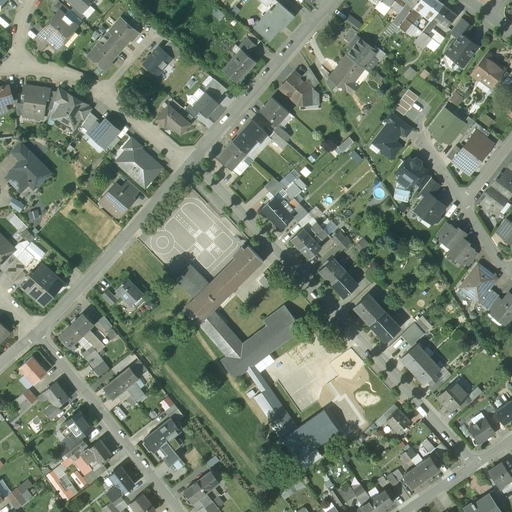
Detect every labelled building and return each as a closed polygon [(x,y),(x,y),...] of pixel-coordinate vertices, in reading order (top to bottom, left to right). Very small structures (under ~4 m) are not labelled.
[(82,13),(89,5),(83,0),(66,0),(74,6),(82,13)] [(278,3),(274,0),(258,0),(269,10),(269,9),(271,11),(278,3)] [(405,0),(404,2),(408,5),(412,8),(416,4),(418,0),(405,0)] [(436,0),(418,0),(416,4),(428,14),(433,17),(443,5),(436,0)] [(68,10),(59,2),(55,6),(59,10),(60,10),(64,14),(68,10)] [(278,3),(271,11),(269,9),(269,10),(253,28),(269,41),(283,26),(284,27),(294,16),(279,3),(278,3)] [(408,5),(405,8),(404,7),(398,14),(404,19),(412,8),(408,5)] [(456,15),(443,5),(433,17),(438,21),(447,28),(456,15)] [(82,13),(74,6),(70,11),(80,20),(84,16),(82,13)] [(64,14),(60,10),(59,10),(49,22),(67,38),(74,31),(78,26),(64,14)] [(428,14),(422,21),(427,25),(427,24),(433,17),(428,14)] [(361,26),(348,16),(344,22),(351,28),(356,32),(361,26)] [(438,21),(433,17),(427,24),(432,28),(438,21)] [(120,18),(88,56),(106,71),(112,64),(109,62),(114,57),(115,58),(126,44),(125,44),(130,38),(132,40),(138,33),(120,18)] [(471,26),(461,19),(450,33),(458,38),(460,35),(463,37),(471,26)] [(422,21),(410,36),(415,40),(422,31),(427,25),(422,21)] [(67,38),(49,22),(39,34),(57,50),(58,49),(67,38)] [(427,25),(422,31),(427,35),(432,28),(427,24),(427,25)] [(351,28),(343,38),(351,44),(357,36),(360,39),(362,36),(356,32),(351,28)] [(74,31),(67,38),(72,42),(78,35),(74,31)] [(427,35),(422,31),(415,40),(414,42),(423,48),(431,37),(427,35)] [(251,34),(238,48),(241,50),(248,55),(260,41),(251,34)] [(463,37),(460,35),(458,38),(447,53),(457,61),(459,59),(465,63),(477,47),(463,37)] [(360,39),(357,36),(351,44),(348,48),(350,50),(346,55),(364,69),(369,72),(377,61),(372,57),(377,51),(360,39)] [(67,38),(58,49),(66,49),(72,42),(67,38)] [(170,41),(162,50),(172,59),(175,62),(183,52),(170,41)] [(144,64),(157,76),(172,59),(162,50),(159,47),(144,64)] [(241,50),(223,71),(239,85),(244,79),(242,77),(255,62),(248,55),(241,50)] [(346,55),(329,78),(330,78),(337,84),(352,95),(358,86),(353,83),(364,69),(346,55)] [(504,69),(486,55),(471,74),(490,88),(493,85),(504,70),(504,69)] [(364,69),(353,83),(358,86),(369,72),(364,69)] [(504,70),(493,85),(499,89),(510,75),(504,70)] [(311,71),(305,78),(311,83),(309,85),(313,89),(318,82),(311,71)] [(300,77),(294,72),(279,89),(300,106),(319,105),(318,93),(313,89),(309,85),(311,83),(305,78),(303,80),(301,78),(301,77),(300,77)] [(337,84),(330,78),(326,83),(331,91),(337,84)] [(3,86),(0,87),(0,112),(7,111),(5,103),(10,102),(13,101),(9,87),(9,86),(3,88),(3,86)] [(50,90),(24,86),(23,94),(26,95),(23,116),(42,119),(44,104),(45,99),(48,100),(49,91),(50,90)] [(86,105),(67,95),(67,93),(58,88),(56,92),(54,100),(58,103),(61,102),(62,104),(55,117),(71,127),(76,118),(79,117),(86,105)] [(56,92),(49,91),(48,100),(45,99),(44,104),(52,105),(54,100),(56,92)] [(395,109),(404,116),(417,97),(409,91),(395,109)] [(218,103),(206,93),(193,107),(192,108),(199,114),(200,112),(206,117),(218,103)] [(452,101),(461,104),(464,96),(455,93),(452,101)] [(288,112),(271,98),(259,111),(276,125),(288,112)] [(181,108),(173,101),(168,106),(177,113),(181,108)] [(86,105),(79,117),(85,120),(90,112),(92,109),(86,105)] [(193,107),(190,105),(185,110),(195,118),(199,114),(192,108),(193,107)] [(177,113),(168,106),(156,120),(164,126),(167,123),(180,134),(189,124),(177,113)] [(82,126),(87,132),(97,122),(98,120),(90,112),(82,126)] [(408,127),(388,113),(383,119),(388,123),(401,133),(403,134),(408,127)] [(457,117),(454,121),(448,116),(446,118),(441,115),(430,129),(435,133),(433,135),(443,142),(444,140),(449,144),(458,132),(465,123),(464,122),(457,117)] [(468,117),(464,122),(465,123),(458,132),(463,135),(474,121),(468,117)] [(115,136),(120,131),(106,119),(101,125),(97,122),(87,132),(105,148),(106,146),(115,136)] [(250,120),(232,141),(245,153),(249,156),(267,134),(250,120)] [(388,123),(375,142),(382,147),(380,151),(391,159),(401,146),(395,141),(401,133),(388,123)] [(490,133),(479,125),(475,131),(477,132),(485,138),(486,138),(490,133)] [(290,136),(278,126),(273,132),(285,142),(290,136)] [(285,142),(273,132),(268,137),(282,149),(287,144),(285,142)] [(477,132),(474,132),(472,135),(472,138),(465,147),(464,146),(461,149),(452,161),(457,165),(460,164),(463,167),(464,169),(470,174),(493,144),(486,138),(485,138),(477,132)] [(120,141),(115,136),(106,146),(111,150),(120,141)] [(345,152),(356,142),(351,136),(340,147),(345,152)] [(146,156),(138,150),(141,147),(131,139),(123,148),(132,156),(126,163),(127,164),(123,169),(144,187),(162,168),(151,158),(149,161),(145,157),(146,156)] [(245,153),(232,141),(218,158),(231,170),(245,153)] [(31,153),(21,142),(11,152),(21,162),(31,153)] [(456,145),(447,157),(452,161),(461,149),(456,145)] [(50,172),(31,153),(21,162),(8,175),(21,188),(28,182),(31,182),(36,186),(50,172)] [(419,159),(417,157),(413,159),(409,156),(396,173),(414,187),(417,184),(425,173),(427,170),(421,165),(419,159)] [(511,172),(507,169),(503,175),(511,181),(511,172)] [(425,173),(417,184),(423,188),(430,179),(431,177),(425,173)] [(511,181),(503,175),(501,173),(491,186),(508,199),(511,193),(511,181)] [(273,177),(264,186),(269,191),(279,182),(273,177)] [(423,188),(420,192),(426,197),(429,193),(433,196),(440,186),(430,179),(423,188)] [(269,191),(265,195),(270,200),(274,197),(286,185),(281,180),(279,182),(269,191)] [(128,181),(120,189),(131,198),(138,190),(128,181)] [(120,189),(115,184),(105,195),(106,200),(113,206),(113,208),(111,211),(116,216),(120,211),(122,213),(127,207),(126,206),(132,199),(131,198),(120,189)] [(508,199),(491,186),(481,199),(494,209),(498,212),(508,199)] [(410,191),(396,188),(393,199),(408,202),(410,191)] [(288,192),(282,197),(288,203),(293,197),(288,192)] [(433,196),(429,193),(426,197),(415,210),(424,217),(427,217),(433,222),(435,221),(437,221),(440,218),(439,215),(446,206),(433,196)] [(270,200),(261,209),(271,219),(283,207),(274,197),(270,200)] [(299,203),(293,197),(288,203),(293,208),(299,203)] [(10,206),(22,212),(27,205),(15,198),(10,206)] [(494,209),(483,200),(479,206),(490,215),(494,209)] [(283,207),(271,219),(280,229),(293,217),(292,216),(283,207)] [(302,207),(292,216),(293,217),(297,222),(308,213),(302,207)] [(308,213),(297,222),(302,228),(302,227),(303,228),(314,219),(308,213)] [(504,219),(497,229),(504,234),(511,225),(504,219)] [(316,222),(307,232),(312,238),(316,234),(322,228),(316,222)] [(445,222),(436,234),(442,238),(451,226),(445,222)] [(511,223),(511,225),(504,234),(503,236),(511,243),(511,223)] [(465,234),(453,224),(451,226),(442,238),(440,240),(453,250),(462,238),(465,234)] [(302,228),(290,239),(299,249),(312,238),(307,232),(303,228),(302,227),(302,228)] [(322,228),(316,234),(321,240),(327,234),(322,228)] [(338,231),(331,238),(336,244),(344,237),(338,231)] [(7,242),(0,234),(0,264),(12,253),(5,245),(7,242)] [(344,237),(336,244),(341,250),(350,242),(345,236),(344,237)] [(312,238),(299,249),(308,259),(321,247),(312,238)] [(475,247),(462,238),(453,250),(450,254),(462,264),(463,263),(473,250),(475,247)] [(363,240),(355,247),(362,255),(370,248),(363,240)] [(45,253),(31,241),(24,249),(34,257),(38,261),(45,253)] [(209,284),(195,270),(181,284),(195,298),(183,310),(198,325),(199,324),(213,310),(263,261),(248,246),(245,249),(242,247),(233,256),(235,258),(209,284)] [(34,257),(24,249),(17,257),(26,266),(34,257)] [(473,250),(463,263),(468,266),(478,254),(473,250)] [(12,253),(0,264),(0,268),(4,272),(17,257),(12,253)] [(17,257),(4,272),(13,281),(26,266),(17,257)] [(333,257),(319,270),(332,284),(346,271),(333,257)] [(42,264),(34,273),(31,271),(27,276),(29,278),(21,287),(42,305),(62,282),(42,264)] [(487,271),(477,264),(463,283),(471,289),(467,294),(478,302),(489,288),(495,280),(486,273),(487,271)] [(380,275),(372,267),(363,275),(371,283),(380,275)] [(346,271),(332,284),(344,297),(358,284),(346,271)] [(267,277),(261,280),(266,287),(271,284),(267,277)] [(127,279),(121,284),(116,290),(118,292),(116,294),(119,298),(121,296),(131,306),(142,294),(136,287),(135,288),(127,279)] [(489,288),(478,302),(488,310),(497,298),(499,295),(489,288)] [(116,301),(107,291),(102,295),(112,305),(116,301)] [(511,294),(509,293),(502,302),(494,314),(501,319),(504,315),(510,320),(511,316),(511,294)] [(384,311),(368,294),(354,307),(370,324),(384,311)] [(488,310),(486,311),(493,316),(494,314),(502,302),(497,298),(488,310)] [(243,344),(226,356),(220,361),(235,379),(234,378),(245,369),(261,392),(269,387),(253,365),(257,362),(257,361),(272,350),(273,351),(280,345),(279,344),(294,333),(295,334),(302,329),(284,305),(263,321),(267,326),(242,344),(243,344)] [(242,344),(213,310),(199,324),(226,356),(243,344),(242,344)] [(400,328),(384,311),(370,324),(385,341),(400,328)] [(83,314),(71,325),(82,336),(89,330),(94,325),(83,314)] [(104,316),(98,322),(106,332),(112,327),(104,316)] [(419,319),(401,335),(412,348),(416,344),(415,342),(429,329),(419,319)] [(0,340),(8,332),(0,323),(0,340)] [(71,325),(59,337),(70,348),(82,336),(71,325)] [(105,346),(89,330),(82,336),(91,345),(92,347),(97,353),(105,346)] [(412,348),(400,359),(424,384),(434,374),(440,369),(416,344),(412,348)] [(92,347),(83,354),(89,362),(98,354),(97,353),(92,347)] [(89,362),(87,363),(93,371),(104,362),(98,354),(89,362)] [(47,373),(32,356),(21,366),(35,383),(47,373)] [(129,367),(116,377),(125,389),(138,378),(133,371),(129,367)] [(434,374),(428,380),(431,384),(432,385),(437,379),(438,378),(434,374)] [(116,377),(103,388),(106,392),(111,398),(112,399),(117,396),(125,389),(116,377)] [(437,379),(432,385),(431,384),(428,387),(433,392),(441,384),(437,379)] [(56,382),(43,391),(53,404),(56,408),(60,405),(69,398),(56,382)] [(461,385),(457,389),(452,383),(436,397),(441,403),(443,401),(451,411),(457,406),(468,396),(469,394),(461,385)] [(298,428),(269,387),(261,392),(254,398),(272,425),(271,426),(281,441),(282,440),(297,461),(298,460),(315,448),(339,431),(324,410),(298,428)] [(27,389),(19,396),(24,401),(32,394),(27,389)] [(125,389),(117,396),(122,402),(126,399),(130,395),(125,389)] [(32,394),(24,401),(28,406),(36,399),(32,394)] [(137,403),(130,395),(126,399),(132,407),(137,403)] [(468,396),(457,406),(462,411),(473,400),(468,396)] [(511,401),(511,400),(495,411),(504,424),(511,418),(511,401)] [(24,401),(15,409),(20,414),(28,406),(24,401)] [(53,404),(46,409),(52,417),(63,408),(60,405),(56,408),(53,404)] [(174,404),(165,411),(169,417),(178,410),(174,404)] [(394,404),(385,412),(390,417),(398,409),(394,404)] [(120,407),(115,411),(122,420),(127,416),(120,407)] [(410,421),(399,409),(398,409),(390,417),(387,420),(387,421),(398,433),(405,426),(410,421)] [(178,410),(169,417),(170,418),(174,423),(177,421),(184,416),(178,410)] [(385,412),(373,423),(378,429),(387,421),(387,420),(390,417),(385,412)] [(91,429),(78,413),(66,423),(78,439),(80,438),(91,429)] [(174,423),(170,418),(157,429),(167,441),(173,437),(180,431),(174,423)] [(485,418),(469,429),(479,444),(495,433),(485,418)] [(78,439),(66,423),(63,425),(64,427),(61,430),(67,437),(64,439),(68,444),(71,448),(81,439),(80,438),(78,439)] [(157,429),(143,439),(145,442),(151,449),(153,452),(159,447),(167,441),(157,429)] [(179,445),(173,437),(167,441),(173,450),(179,446),(179,445)] [(81,439),(71,448),(68,444),(63,449),(69,457),(77,450),(85,444),(81,439)] [(426,439),(421,444),(430,453),(435,448),(426,439)] [(111,454),(99,440),(88,449),(99,463),(100,463),(107,458),(111,454)] [(167,441),(159,447),(167,458),(175,452),(173,450),(167,441)] [(151,449),(145,442),(142,444),(148,452),(151,449)] [(85,444),(77,450),(80,455),(88,449),(85,444)] [(185,454),(179,446),(173,450),(175,452),(180,458),(185,454)] [(410,447),(405,451),(411,458),(416,455),(410,447)] [(315,448),(298,460),(304,469),(322,457),(315,448)] [(99,463),(88,449),(80,455),(81,457),(94,472),(102,465),(100,463),(99,463)] [(77,450),(69,457),(73,462),(81,457),(80,455),(77,450)] [(167,458),(164,460),(169,466),(180,458),(175,452),(167,458)] [(215,456),(205,464),(208,468),(219,461),(215,456)] [(430,456),(416,466),(425,479),(439,470),(435,464),(431,458),(430,456)] [(511,476),(503,463),(490,472),(500,487),(511,479),(511,476)] [(416,466),(402,476),(403,477),(407,483),(412,489),(425,479),(416,466)] [(133,485),(120,467),(108,476),(115,486),(122,494),(133,485)] [(210,471),(197,481),(206,492),(213,487),(219,482),(218,481),(221,479),(216,473),(214,475),(210,471)] [(398,482),(392,473),(386,477),(393,486),(398,482)] [(16,488),(21,495),(33,486),(28,480),(16,488)] [(197,481),(183,491),(187,496),(184,498),(189,503),(191,501),(192,503),(194,501),(198,498),(206,492),(197,481)] [(347,483),(337,490),(345,503),(356,495),(347,483)] [(122,494),(115,486),(106,493),(112,501),(119,496),(122,494)] [(213,487),(206,492),(211,500),(217,496),(219,494),(213,487)] [(16,488),(6,496),(11,502),(21,495),(16,488)] [(337,490),(335,488),(330,491),(340,506),(345,503),(337,490)] [(385,490),(371,499),(380,511),(393,502),(390,497),(386,491),(385,490)] [(501,511),(505,508),(494,491),(489,494),(490,496),(491,496),(501,511)] [(206,492),(198,498),(203,505),(204,506),(211,500),(206,492)] [(142,494),(129,504),(135,511),(153,511),(155,511),(142,494)] [(490,496),(489,494),(474,504),(473,503),(472,504),(471,503),(464,508),(466,511),(501,511),(491,496),(490,496)] [(21,495),(11,502),(17,509),(27,501),(21,495)] [(119,496),(112,501),(110,502),(110,503),(111,502),(114,507),(123,501),(119,496)] [(223,504),(217,496),(211,500),(217,508),(223,504)] [(203,505),(198,498),(194,501),(199,509),(203,505)] [(371,499),(358,509),(359,511),(378,511),(380,511),(371,499)] [(211,500),(204,506),(203,505),(199,509),(195,511),(216,511),(219,510),(217,508),(211,500)] [(110,503),(102,509),(104,511),(108,511),(114,507),(111,502),(110,503)]
